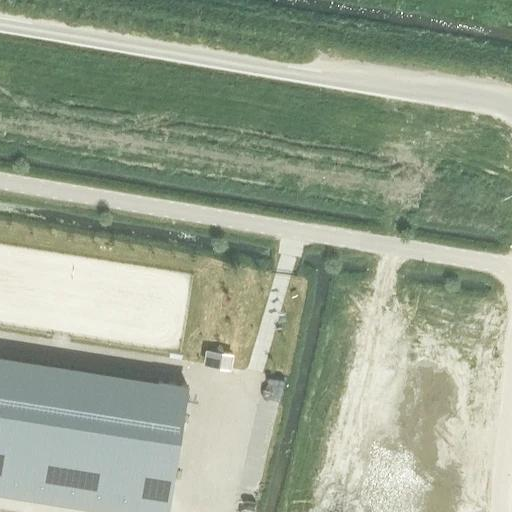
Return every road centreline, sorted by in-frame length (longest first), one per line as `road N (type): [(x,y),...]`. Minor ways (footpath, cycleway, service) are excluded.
road 1 (track): [(511,102),(0,17)]
road 2 (unclassified): [(497,264),(0,180)]
road 3 (unclassified): [(500,511),(511,384)]
